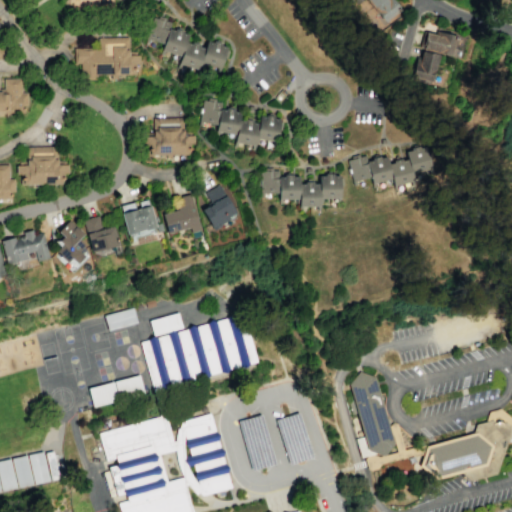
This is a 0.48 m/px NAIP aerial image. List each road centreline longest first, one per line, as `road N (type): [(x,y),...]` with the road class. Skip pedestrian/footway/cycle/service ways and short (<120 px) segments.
road 1 (residential): [(0,11),(53,80),(121,124),(125,151),(118,176),(105,187),(0,217)]
road 2 (residential): [(242,0),(303,79),(322,75),(343,89),(338,114),(310,120),(298,107),(303,79)]
